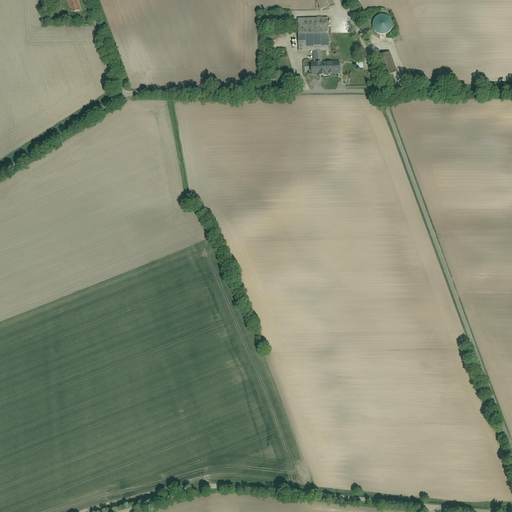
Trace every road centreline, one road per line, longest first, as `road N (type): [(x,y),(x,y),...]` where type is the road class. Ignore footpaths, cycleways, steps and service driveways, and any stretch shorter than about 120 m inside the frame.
road 1 (residential): [(511,452),(378,91)]
road 2 (residential): [(432,507),(225,486),(124,511)]
road 3 (residential): [(121,92),(378,91)]
road 4 (residential): [(0,171),(121,92)]
road 5 (residential): [(378,91),(511,91)]
